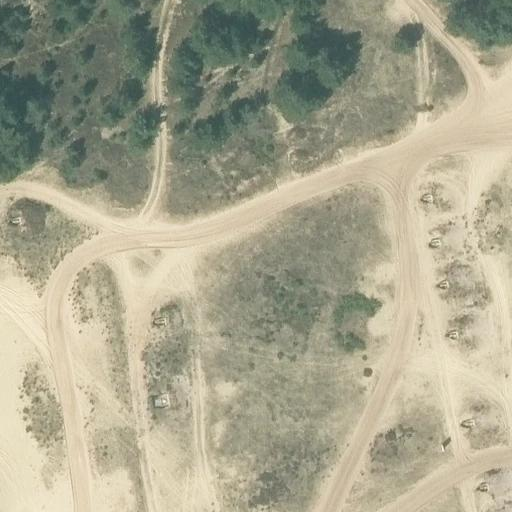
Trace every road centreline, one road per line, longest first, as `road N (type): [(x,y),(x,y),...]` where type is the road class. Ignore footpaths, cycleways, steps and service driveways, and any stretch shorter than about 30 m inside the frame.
road 1 (track): [(401,142),(186,228),(0,195)]
road 2 (track): [(329,511),(410,330),(401,142)]
road 3 (track): [(156,225),(158,51),(170,0)]
road 4 (track): [(502,101),(413,0)]
road 5 (track): [(399,511),(441,481),(511,458)]
